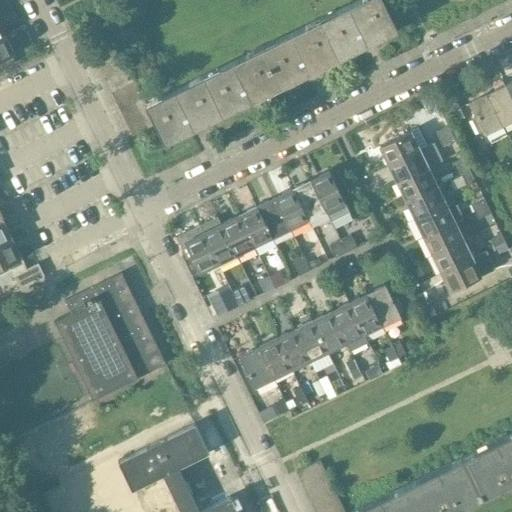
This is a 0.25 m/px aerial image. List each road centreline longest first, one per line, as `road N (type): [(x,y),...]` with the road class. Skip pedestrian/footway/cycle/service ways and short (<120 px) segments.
road 1 (residential): [(142,211),(511,28)]
road 2 (residential): [(287,511),(142,211)]
road 3 (residential): [(142,211),(39,0)]
